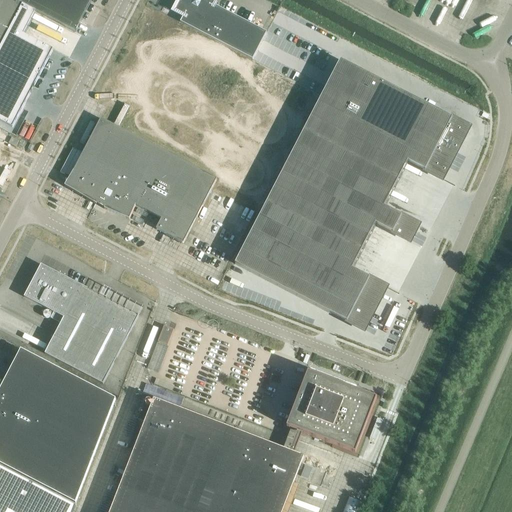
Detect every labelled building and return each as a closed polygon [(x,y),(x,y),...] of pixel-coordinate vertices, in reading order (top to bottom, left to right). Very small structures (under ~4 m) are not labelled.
[(0,0),(0,121),(12,128),(53,50),(23,34),(35,12),(30,9),(22,5),(12,0),(0,0)] [(12,0),(22,5),(30,9),(35,12),(75,32),(91,0),(12,0)] [(252,60),(266,32),(213,5),(215,0),(180,0),(175,10),(184,15),(180,22),(252,60)] [(470,127),(451,117),(373,77),(340,60),(322,96),(320,100),(303,131),(398,180),(407,162),(423,171),(442,180),(470,127)] [(105,208),(104,209),(129,220),(135,206),(161,219),(156,229),(183,244),(212,189),(217,179),(101,119),(76,166),(77,166),(64,186),(96,205),(97,204),(105,208)] [(267,202),(361,251),(375,225),(391,233),(410,243),(419,225),(400,215),(384,207),(398,180),(303,131),(285,168),(267,202)] [(16,147),(19,141),(12,137),(9,143),(16,147)] [(352,269),(361,251),(267,202),(246,243),(235,264),(269,282),(313,305),(345,322),(364,331),(387,287),(368,277),(352,269)] [(24,297),(45,308),(53,313),(50,318),(61,324),(54,338),(53,337),(49,343),(50,344),(50,345),(48,345),(45,351),(46,351),(45,354),(103,384),(139,316),(41,265),(24,297)] [(158,342),(167,346),(174,330),(164,326),(158,342)] [(0,464),(76,503),(116,399),(21,350),(3,383),(0,381),(0,464)] [(292,445),(290,452),(294,454),(297,447),(302,433),(355,453),(371,413),(376,399),(354,390),(308,372),(286,428),(298,432),(292,445)] [(282,511),(303,457),(294,454),(290,452),(154,399),(110,511),(282,511)] [(376,439),(383,420),(377,418),(370,436),(376,439)] [(73,511),(76,506),(0,467),(0,511),(73,511)] [(349,498),(343,511),(355,511),(359,502),(349,498)]
